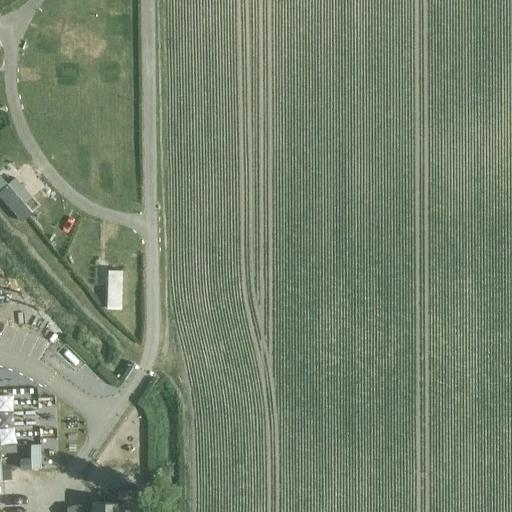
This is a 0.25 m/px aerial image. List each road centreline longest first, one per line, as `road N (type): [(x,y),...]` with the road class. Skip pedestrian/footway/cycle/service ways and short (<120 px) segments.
road 1 (unclassified): [(149,0),(146,370)]
road 2 (residential): [(111,422),(39,373),(0,359)]
